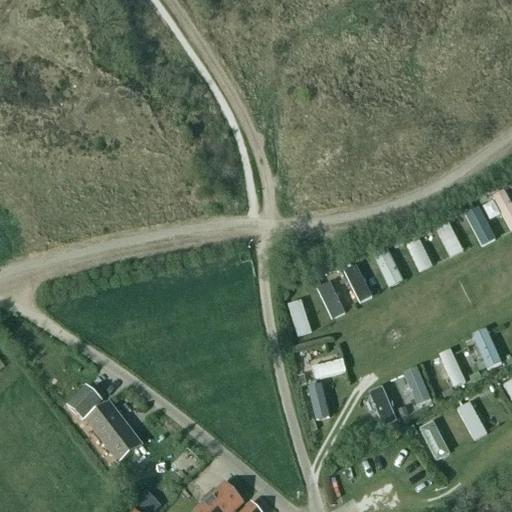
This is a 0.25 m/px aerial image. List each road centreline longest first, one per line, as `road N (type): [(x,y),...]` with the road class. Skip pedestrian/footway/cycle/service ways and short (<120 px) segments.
road 1 (unclassified): [(291,511),(0,290)]
road 2 (residential): [(315,511),(269,325),(263,256),(272,232)]
road 3 (track): [(0,289),(272,232)]
road 4 (unknown): [(272,232),(256,147),(164,0)]
road 5 (track): [(272,232),(326,234),(399,218),(448,199),(511,156)]
